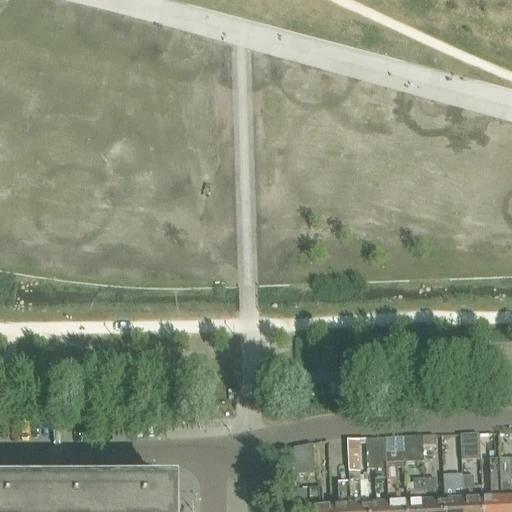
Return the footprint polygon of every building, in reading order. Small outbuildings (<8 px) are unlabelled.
[(318,396),(318,397),(328,398),(328,390),(319,389),(318,396)] [(460,438),(460,442),(461,463),(480,462),(479,437),(460,438)] [(424,439),(404,440),(404,465),(424,464),(423,448),(424,448),(424,439)] [(435,439),(424,439),(424,448),(436,448),(435,439)] [(386,466),(404,465),(404,440),(385,442),(386,466)] [(368,510),(368,511),(387,511),(386,485),(386,471),(386,466),(385,442),(366,443),(367,472),(374,472),(375,485),(376,509),(368,510)] [(314,477),(313,447),(293,451),(293,455),(294,478),(314,477)] [(359,454),(347,455),(347,468),(348,476),(359,475),(360,475),(359,454)] [(481,511),(500,511),(499,461),(487,462),(488,479),(489,504),(482,504),(481,511)] [(499,461),(500,511),(511,511),(511,502),(510,478),(509,461),(499,461)] [(359,475),(348,476),(348,487),(359,486),(359,483),(359,475)] [(462,478),(443,479),(444,506),(444,511),(462,511),(462,480),(462,478)] [(472,480),(462,480),(462,511),(481,511),(482,504),(481,491),(472,492),(472,480)] [(0,511),(179,511),(179,507),(177,507),(177,481),(31,482),(0,482),(0,511)] [(406,511),(425,511),(425,482),(413,483),(414,494),(405,495),(406,511)] [(425,482),(425,511),(444,511),(444,506),(436,506),(434,482),(425,482)] [(397,484),(386,485),(387,511),(406,511),(405,495),(398,495),(397,484)] [(348,487),(349,511),(368,511),(368,510),(361,510),(359,486),(348,487)] [(338,511),(331,511),(330,511),(349,511),(348,487),(337,487),(338,511)] [(311,511),(330,511),(331,511),(328,511),(321,511),(320,491),(295,492),(295,508),(311,507),(311,511)]
